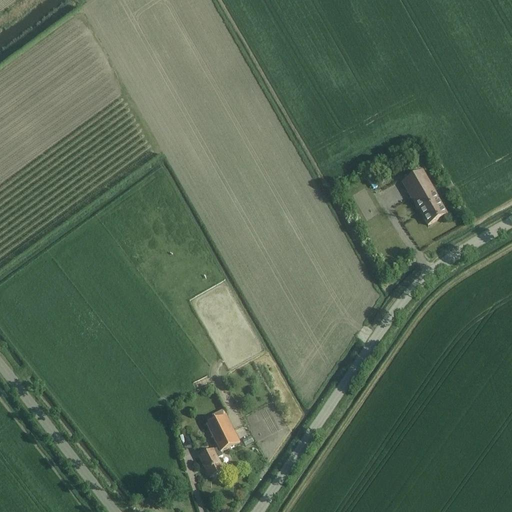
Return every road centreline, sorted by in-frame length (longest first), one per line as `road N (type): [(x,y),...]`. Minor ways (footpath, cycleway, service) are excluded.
road 1 (unclassified): [(256,511),(425,275),(511,222)]
road 2 (tertiary): [(111,511),(0,368)]
